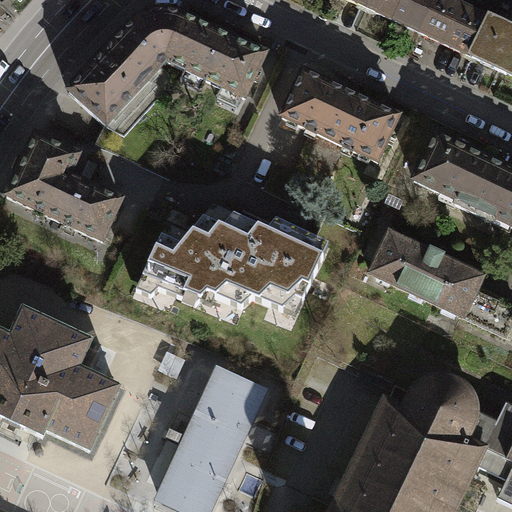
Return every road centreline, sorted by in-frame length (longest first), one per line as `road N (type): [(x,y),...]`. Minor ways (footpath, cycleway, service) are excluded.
road 1 (residential): [(245,0),(511,125)]
road 2 (primary): [(0,139),(44,75),(115,0)]
